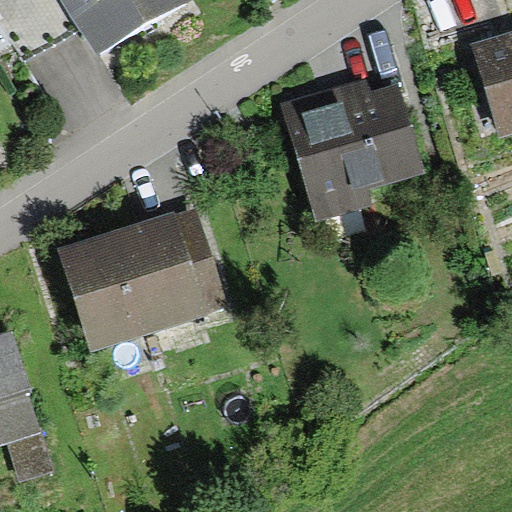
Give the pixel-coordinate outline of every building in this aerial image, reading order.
[(181,0),(50,0),(47,3),(92,77),(192,16),(181,0)] [(511,46),(483,55),(506,134),(511,132),(511,46)] [(388,86),(294,112),(323,220),(366,209),(361,191),(413,177),(388,86)] [(190,227),(78,259),(103,347),(215,315),(190,227)] [(11,322),(0,325),(0,472),(55,455),(11,322)]
